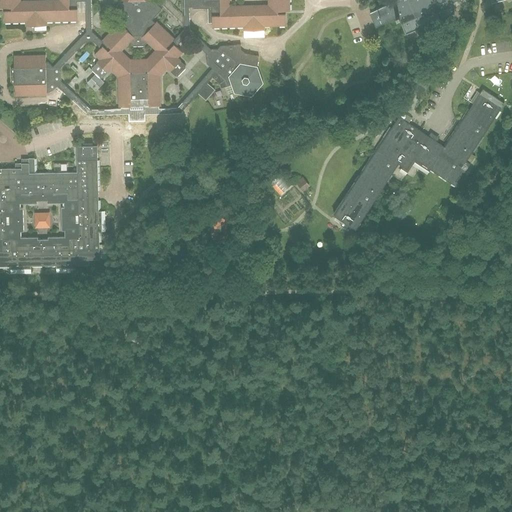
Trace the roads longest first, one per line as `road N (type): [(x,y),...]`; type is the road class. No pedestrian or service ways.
road 1 (track): [(103,293),(511,290)]
road 2 (residential): [(117,194),(113,129),(9,143)]
